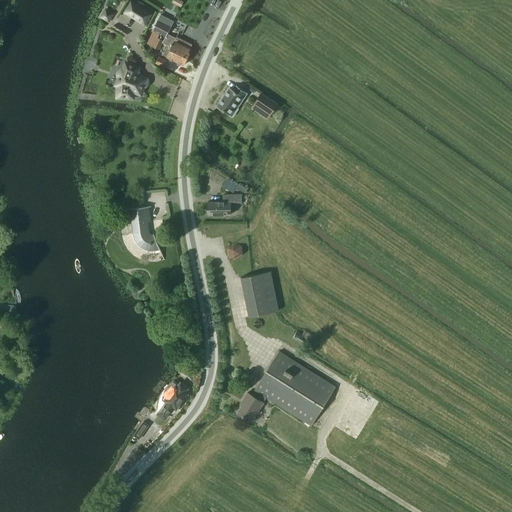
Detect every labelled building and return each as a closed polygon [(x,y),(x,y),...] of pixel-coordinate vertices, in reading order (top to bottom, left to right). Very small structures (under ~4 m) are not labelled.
[(123,13),(145,26),(153,14),(131,0),(123,13)] [(158,20),(153,31),(159,34),(160,34),(165,37),(167,34),(171,26),(173,21),(161,15),(158,20)] [(160,50),(163,43),(166,37),(165,37),(160,34),(159,34),(153,47),(160,50)] [(166,37),(163,43),(167,46),(169,47),(169,48),(170,49),(188,58),(192,50),(190,49),(192,45),(177,37),(176,38),(167,34),(165,37),(166,37)] [(188,58),(170,49),(169,48),(168,49),(166,48),(163,55),(166,57),(177,62),(177,65),(179,66),(182,65),(184,66),(188,58)] [(155,63),(165,68),(169,62),(158,57),(155,63)] [(122,70),(121,70),(120,71),(120,72),(119,72),(119,73),(119,74),(119,75),(119,76),(119,77),(123,79),(120,86),(120,97),(133,97),(133,91),(141,94),(144,86),(145,85),(146,85),(146,84),(147,83),(147,82),(147,81),(147,80),(146,79),(136,75),(138,68),(126,63),(123,70),(122,70)] [(234,90),(230,87),(217,106),(232,116),(247,93),(237,86),(234,90)] [(254,103),(272,115),(279,104),(261,92),(254,103)] [(247,190),(238,185),(236,188),(245,193),(247,190)] [(223,194),(224,201),(208,202),(208,215),(231,214),(230,204),(242,204),(241,194),(223,194)] [(149,206),(125,209),(125,212),(130,211),(133,233),(134,238),(137,243),(140,247),(144,250),(149,251),(154,251),(158,251),(161,250),(154,234),(151,234),(150,234),(149,233),(149,230),(147,221),(151,221),(149,206)] [(271,271),(241,277),(249,317),(279,311),(271,271)] [(261,395),(258,399),(263,402),(266,398),(312,426),(336,387),(279,351),(255,391),(261,395)] [(179,385),(178,386),(173,382),(168,386),(165,389),(164,392),(162,400),(166,403),(159,411),(160,412),(160,414),(160,415),(161,417),(163,417),(165,417),(166,416),(167,417),(174,408),(176,409),(188,394),(185,392),(186,390),(185,390),(186,388),(185,386),(184,385),(183,385),(181,385),(180,385),(179,385)] [(264,403),(263,402),(258,399),(247,393),(243,400),(245,401),(238,413),(252,422),(264,403)] [(139,440),(149,425),(143,421),(133,435),(139,440)]
